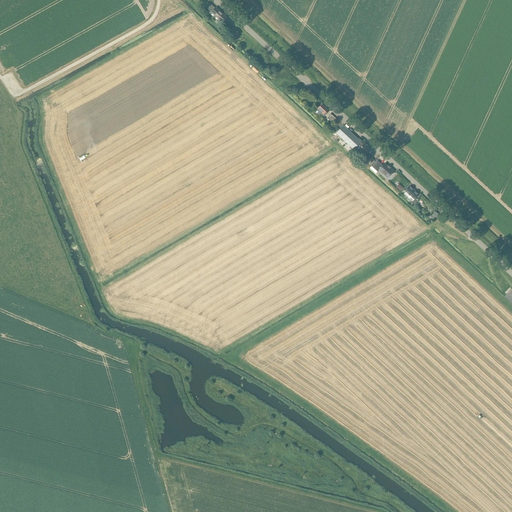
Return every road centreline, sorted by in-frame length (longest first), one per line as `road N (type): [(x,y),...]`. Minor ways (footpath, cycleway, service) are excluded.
road 1 (unclassified): [(511,274),(215,0)]
road 2 (track): [(13,97),(147,23),(158,0)]
road 3 (track): [(259,425),(321,454),(367,496),(400,511)]
